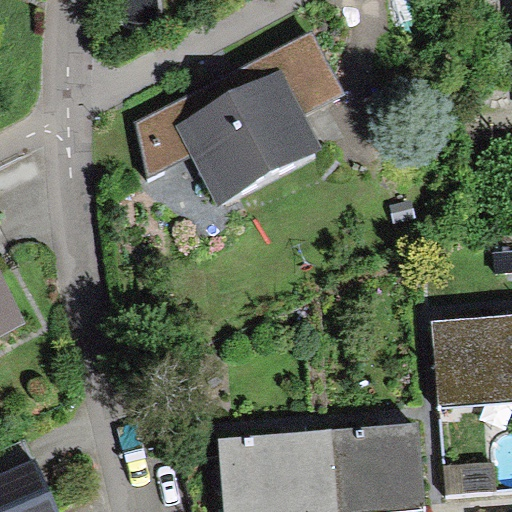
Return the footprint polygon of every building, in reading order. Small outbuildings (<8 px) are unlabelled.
[(216,87),(138,127),(150,182),(191,160),(220,213),(322,161),(304,121),(345,102),(310,39),(216,87)] [(0,344),(28,330),(0,276),(0,344)] [(511,323),(492,325),(432,330),(439,412),(511,406),(511,323)] [(376,434),(332,438),(337,511),(423,511),(418,431),(376,434)] [(337,511),(332,438),(284,442),(220,447),(224,511),(337,511)] [(36,468),(0,483),(0,511),(55,511),(54,508),(36,468)]
